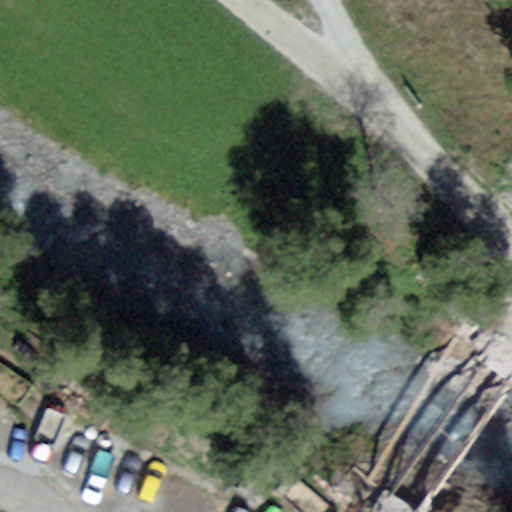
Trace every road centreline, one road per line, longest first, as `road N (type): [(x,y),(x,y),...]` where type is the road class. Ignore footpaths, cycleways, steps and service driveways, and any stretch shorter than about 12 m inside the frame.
road 1 (track): [(404,142),(235,0)]
road 2 (track): [(511,347),(397,511)]
road 3 (track): [(404,142),(331,0)]
road 4 (track): [(404,142),(511,242)]
